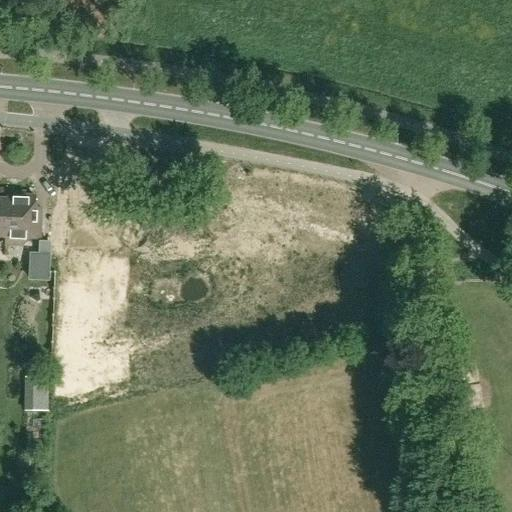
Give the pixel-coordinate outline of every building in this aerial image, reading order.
[(210,263),(252,270),(260,221),(332,232),(338,196),(218,178),(214,209),(219,210),(210,263)] [(35,209),(36,197),(24,197),(24,193),(9,192),(8,192),(8,196),(8,200),(7,237),(6,237),(6,245),(7,245),(22,246),(30,238),(40,239),(41,209),(35,209)] [(8,200),(0,200),(0,236),(6,237),(7,237),(8,200)] [(40,244),(39,254),(51,254),(52,245),(40,244)] [(125,396),(129,253),(59,251),(55,394),(125,396)] [(203,280),(144,279),(144,314),(202,315),(203,280)] [(137,364),(197,365),(198,330),(138,329),(137,364)] [(26,379),(26,388),(48,388),(48,380),(26,379)]
